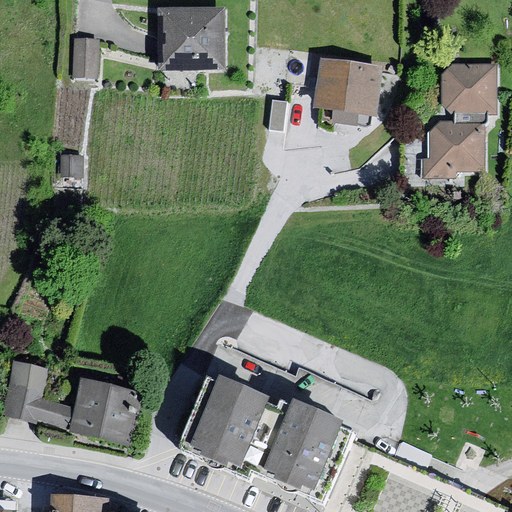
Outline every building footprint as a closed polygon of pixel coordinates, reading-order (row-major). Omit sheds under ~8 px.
[(225,16),(152,15),(154,77),(225,76),(225,16)] [(99,76),(102,37),(75,35),(72,74),(99,76)] [(379,76),(315,65),(312,115),(374,123),(379,76)] [(497,70),(448,70),(438,79),(438,111),(449,119),(496,120),(497,70)] [(484,134),(439,130),(427,143),(425,186),(483,182),(484,134)] [(45,377),(11,370),(0,420),(64,434),(68,414),(41,406),(45,377)] [(258,407),(206,385),(179,453),(228,473),(258,407)] [(140,401),(73,386),(68,414),(64,434),(63,440),(126,458),(140,401)] [(331,432),(277,412),(257,476),(305,493),(331,432)] [(103,511),(105,505),(46,501),(45,511),(103,511)]
